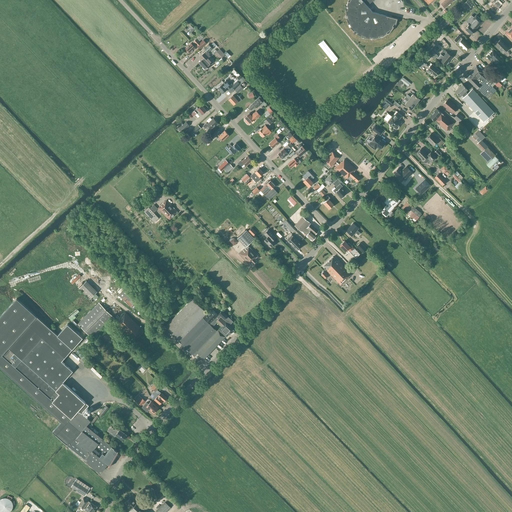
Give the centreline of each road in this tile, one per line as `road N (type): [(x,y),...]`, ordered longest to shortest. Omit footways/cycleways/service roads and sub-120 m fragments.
road 1 (tertiary): [(107,511),(130,453),(332,229)]
road 2 (unclassified): [(332,229),(117,0)]
road 3 (tertiary): [(332,229),(467,60)]
